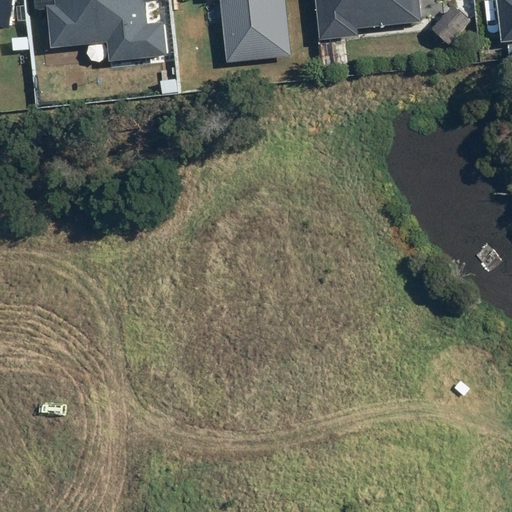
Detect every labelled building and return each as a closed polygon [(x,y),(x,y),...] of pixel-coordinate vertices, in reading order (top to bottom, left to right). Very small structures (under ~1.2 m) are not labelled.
[(0,0),(0,74),(1,74),(6,28),(13,29),(16,0),(0,0)] [(62,0),(63,8),(55,9),(59,50),(113,45),(114,63),(173,57),(169,21),(156,22),(154,7),(164,6),(163,0),(62,0)] [(223,0),(230,67),(295,61),(289,0),(223,0)] [(322,0),(328,45),(363,41),(362,34),(424,27),(421,0),(322,0)] [(511,0),(496,0),(500,41),(511,40),(511,0)] [(458,5),(432,30),(450,49),(476,24),(458,5)]
